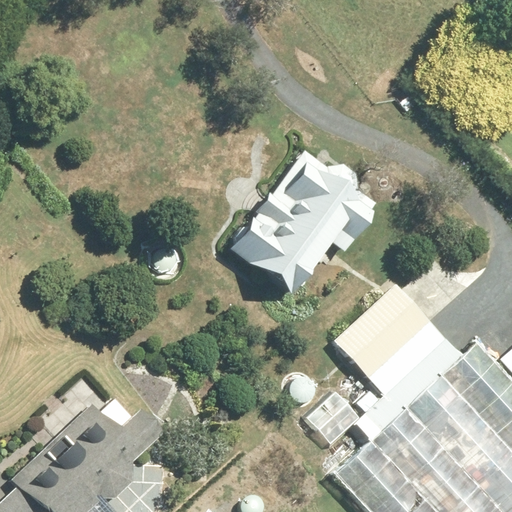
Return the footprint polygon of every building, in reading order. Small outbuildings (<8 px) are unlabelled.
[(224,243),(288,293),(324,247),(342,261),(380,213),(298,149),(224,243)] [(436,254),(422,266),(451,299),(465,287),(436,254)] [(359,442),(321,475),(353,511),(511,511),(511,381),(474,338),(458,352),(394,280),(326,340),(377,397),(344,425),(359,442)] [(511,343),(499,355),(511,370),(511,343)] [(3,493),(0,496),(0,511),(90,511),(96,507),(111,504),(127,487),(130,469),(154,444),(128,419),(109,439),(83,415),(1,491),(3,493)]
